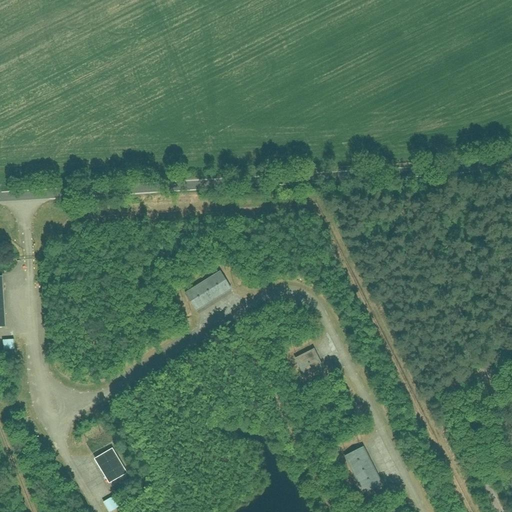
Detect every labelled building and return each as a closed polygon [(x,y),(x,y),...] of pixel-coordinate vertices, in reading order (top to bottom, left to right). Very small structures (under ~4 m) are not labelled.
[(195,312),(231,290),(219,271),(184,293),(195,312)] [(303,378),(323,368),(314,349),(294,359),(303,378)] [(363,494),(382,484),(363,447),(343,457),(363,494)] [(108,484),(127,473),(112,449),(94,459),(108,484)] [(108,510),(117,505),(112,497),(103,502),(108,510)]
